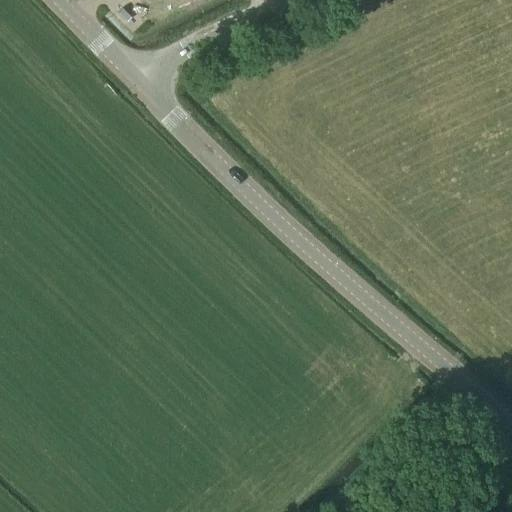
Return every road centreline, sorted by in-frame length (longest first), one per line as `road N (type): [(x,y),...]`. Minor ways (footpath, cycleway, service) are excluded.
road 1 (tertiary): [(511,427),(356,296),(133,79)]
road 2 (tertiary): [(133,79),(307,0)]
